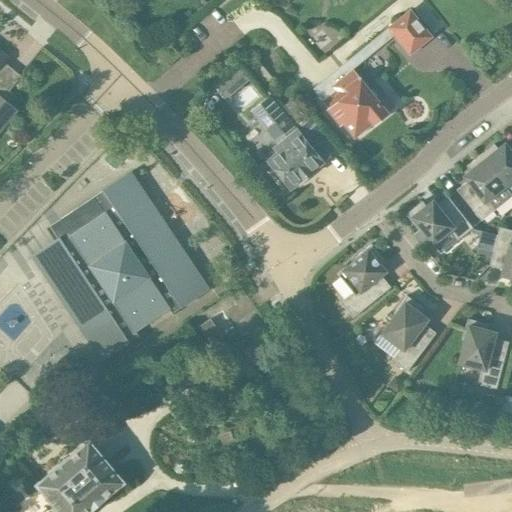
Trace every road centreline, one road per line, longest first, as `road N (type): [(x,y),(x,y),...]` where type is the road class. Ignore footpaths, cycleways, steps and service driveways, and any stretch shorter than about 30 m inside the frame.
road 1 (residential): [(285,262),(119,83)]
road 2 (residential): [(370,440),(285,262)]
road 3 (residential): [(371,206),(424,277),(463,298),(511,304)]
road 4 (residential): [(371,206),(511,97)]
road 5 (residential): [(0,206),(119,83)]
road 6 (residential): [(370,440),(412,446),(444,490),(511,494)]
road 7 (residential): [(253,511),(370,440)]
road 8 (residential): [(119,83),(31,0)]
